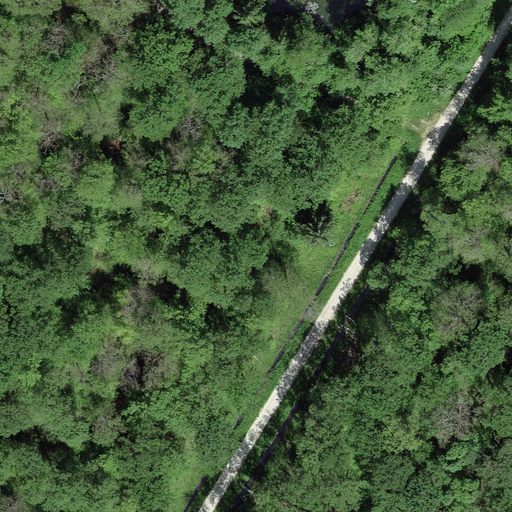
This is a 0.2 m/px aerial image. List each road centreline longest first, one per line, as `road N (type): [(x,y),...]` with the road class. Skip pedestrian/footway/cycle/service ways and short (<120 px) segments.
road 1 (track): [(208,511),(511,15)]
road 2 (track): [(158,0),(230,49),(437,137)]
